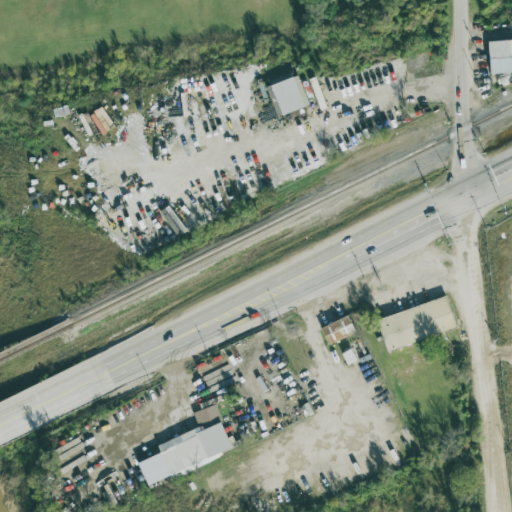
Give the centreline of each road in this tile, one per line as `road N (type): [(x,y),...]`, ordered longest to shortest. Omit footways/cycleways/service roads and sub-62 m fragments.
road 1 (primary): [(95,380),(344,255)]
road 2 (secondary): [(468,193),(460,0)]
road 3 (primary): [(344,255),(468,193)]
